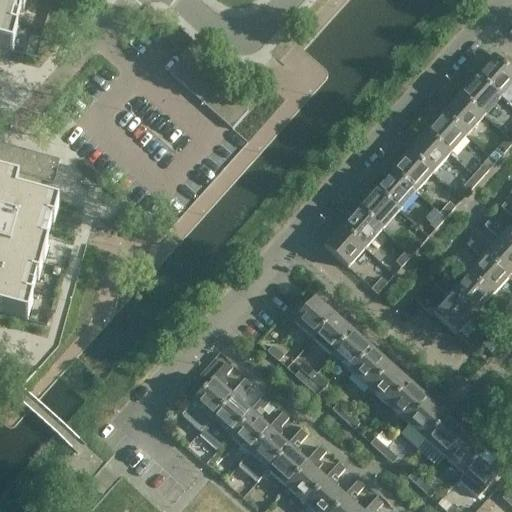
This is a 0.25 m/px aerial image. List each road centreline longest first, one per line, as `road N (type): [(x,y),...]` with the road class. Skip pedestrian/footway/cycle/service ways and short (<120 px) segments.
road 1 (residential): [(191,484),(126,425),(294,236)]
road 2 (residential): [(294,236),(482,24)]
road 3 (residential): [(441,367),(294,236)]
road 4 (residential): [(0,117),(20,122),(137,0)]
road 5 (residential): [(292,0),(257,32),(238,36),(214,28),(182,0)]
